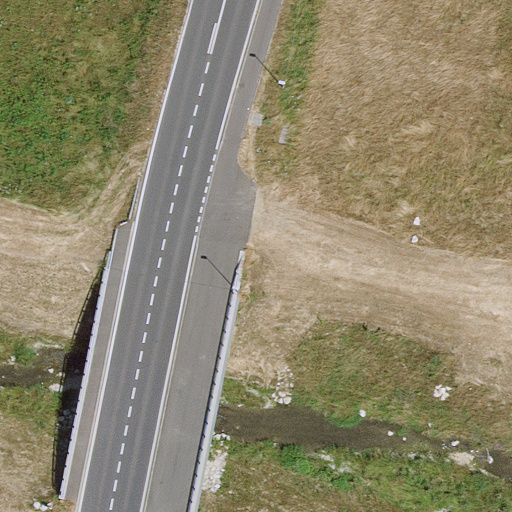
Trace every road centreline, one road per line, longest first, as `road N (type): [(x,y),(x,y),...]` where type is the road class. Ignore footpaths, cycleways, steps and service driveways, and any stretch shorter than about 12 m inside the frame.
road 1 (primary): [(221,0),(110,511)]
road 2 (unknown): [(227,153),(330,191),(462,219)]
